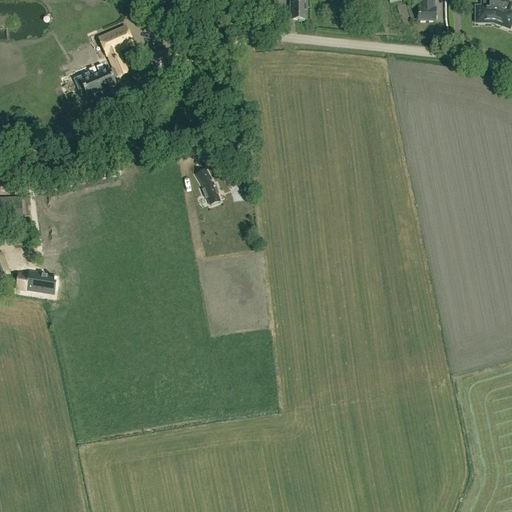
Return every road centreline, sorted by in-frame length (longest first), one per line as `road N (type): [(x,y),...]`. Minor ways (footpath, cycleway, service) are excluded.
road 1 (unclassified): [(511,70),(425,51),(271,35),(165,0)]
road 2 (track): [(0,176),(197,54),(271,35)]
